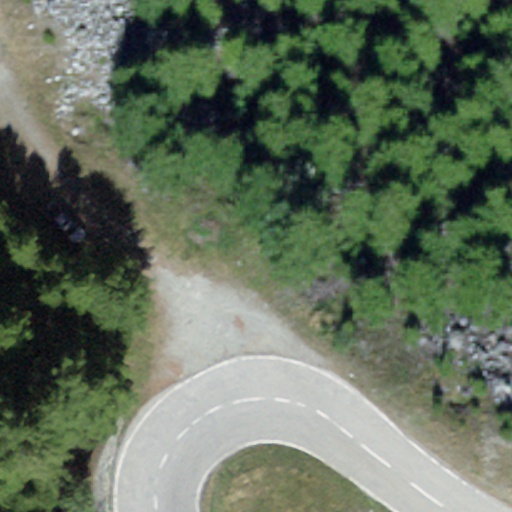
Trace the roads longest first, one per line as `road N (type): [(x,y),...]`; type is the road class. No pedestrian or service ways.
road 1 (track): [(277,396),(144,236),(19,146),(0,96)]
road 2 (tertiary): [(451,511),(314,409),(277,396),(214,406),(185,427),(164,456),(153,511)]
